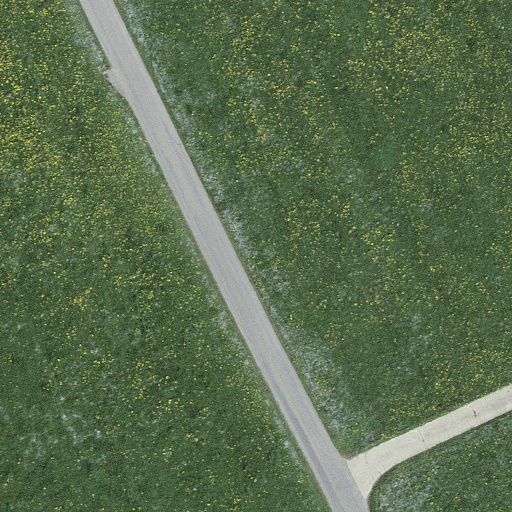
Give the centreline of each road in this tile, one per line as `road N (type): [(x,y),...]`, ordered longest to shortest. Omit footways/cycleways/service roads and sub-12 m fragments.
road 1 (unclassified): [(346,511),(92,0)]
road 2 (track): [(333,487),(511,400)]
